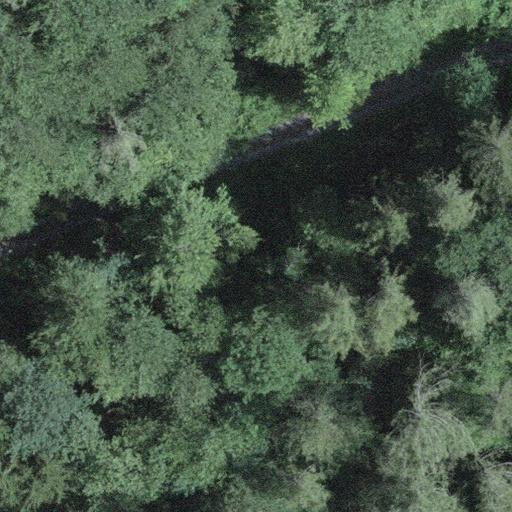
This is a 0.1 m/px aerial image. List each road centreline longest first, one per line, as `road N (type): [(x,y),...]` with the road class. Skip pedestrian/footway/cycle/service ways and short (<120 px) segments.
road 1 (track): [(0,246),(511,44)]
road 2 (track): [(511,400),(0,489)]
